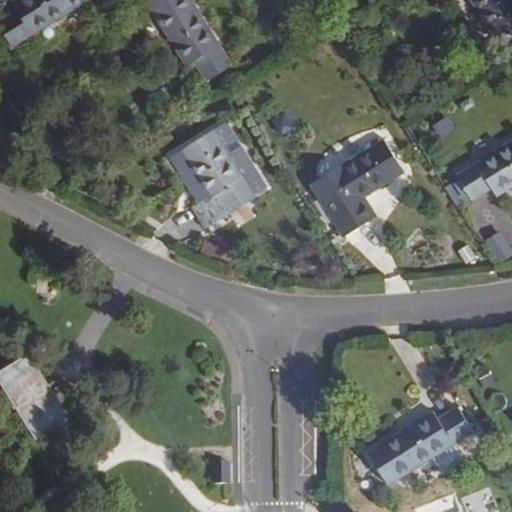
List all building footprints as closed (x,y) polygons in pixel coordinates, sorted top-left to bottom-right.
[(14,0),(12,2),(18,9),(0,20),(0,24),(15,48),(92,0),(14,0)] [(193,0),(151,0),(148,2),(189,67),(196,62),(208,82),(235,65),(193,0)] [(511,0),(472,0),(498,41),(511,32),(511,0)] [(448,115),(431,123),(437,136),(454,127),(448,115)] [(215,129),(180,151),(209,198),(192,208),(206,230),(258,199),(215,129)] [(386,139),(311,185),(344,238),(372,221),(360,202),(406,173),(386,139)] [(511,140),(457,174),(474,203),(494,190),(499,198),(511,190),(511,140)] [(377,218),(366,199),(360,202),(372,221),(377,218)] [(511,248),(499,229),(483,240),(497,263),(511,253),(511,248)] [(204,238),(200,250),(226,259),(230,246),(204,238)] [(30,358),(0,377),(38,440),(69,421),(30,358)] [(368,453),(391,487),(435,459),(446,475),(466,462),(456,446),(476,433),(459,407),(440,419),(434,411),(368,453)] [(230,464),(217,466),(217,482),(231,482),(230,464)] [(462,496),(466,511),(495,511),(489,488),(462,496)]
